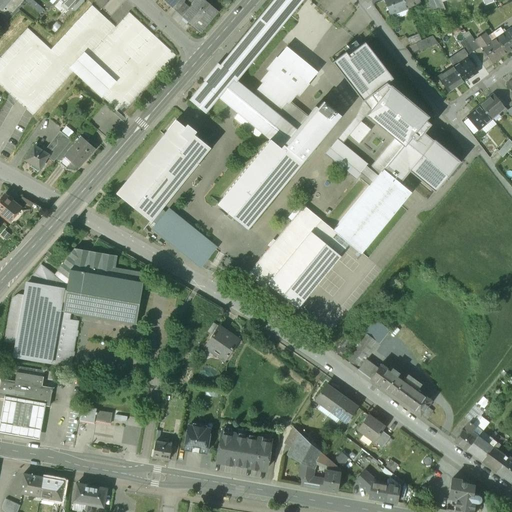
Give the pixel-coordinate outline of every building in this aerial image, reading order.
[(92,5),(51,49),(27,27),(0,56),(0,86),(9,95),(9,94),(9,95),(5,99),(12,106),(16,101),(33,117),(74,72),(121,116),(176,56),(128,12),(115,26),(108,20),(121,6),(115,0),(110,0),(99,12),(92,5)] [(8,0),(0,0),(0,7),(2,9),(8,0)] [(38,6),(31,0),(30,0),(27,3),(35,10),(38,6)] [(62,0),(59,0),(54,6),(59,11),(65,5),(62,3),(64,1),(62,0)] [(62,0),(64,1),(62,3),(65,5),(69,9),(71,7),(77,0),(62,0)] [(82,0),(77,0),(71,7),(75,11),(84,2),(82,0)] [(183,0),(177,0),(171,7),(176,12),(185,1),(183,0)] [(198,0),(190,9),(183,18),(199,31),(216,11),(203,0),(198,0)] [(254,96),(235,81),(301,0),(274,0),(220,67),(217,65),(218,66),(206,80),(205,80),(206,81),(190,100),(190,99),(189,100),(205,113),(206,112),(218,97),(239,114),(235,119),(256,137),(261,131),(270,139),(282,148),(296,131),(254,96)] [(324,11),(333,0),(321,0),(318,5),(324,11)] [(403,0),(383,0),(390,16),(407,9),(403,0)] [(420,3),(418,0),(403,0),(407,9),(420,3)] [(432,0),(427,0),(425,1),(430,12),(437,9),(432,0)] [(445,11),(440,0),(432,0),(437,9),(438,13),(445,11)] [(184,3),(176,12),(183,18),(190,9),(184,3)] [(511,49),(511,30),(511,29),(497,39),(506,53),(511,49)] [(417,34),(406,39),(409,46),(417,43),(420,42),(417,34)] [(484,34),(476,40),(482,49),(490,43),(484,34)] [(420,42),(417,43),(420,50),(436,43),(432,36),(420,42)] [(478,48),(471,36),(466,40),(473,51),(478,48)] [(506,53),(497,39),(490,43),(482,49),(491,63),(506,53)] [(473,51),(466,40),(460,44),(467,55),(473,51)] [(398,151),(383,169),(400,183),(409,171),(435,192),(460,161),(434,140),(433,140),(431,139),(434,136),(428,131),(426,134),(424,133),(431,124),(426,120),(428,117),(387,83),(393,79),(365,42),(351,53),(353,55),(350,57),(346,52),(332,62),(363,102),(363,101),(370,110),(366,115),(403,145),(398,151)] [(460,53),(448,61),(453,68),(465,60),(460,53)] [(308,84),(276,58),(267,69),(269,71),(261,81),(263,83),(255,93),(256,93),(254,96),(296,131),(306,119),(297,111),(298,110),(289,103),(296,94),(299,96),(308,84)] [(465,60),(453,68),(462,82),(477,73),(468,58),(465,60)] [(453,68),(438,78),(448,92),(462,82),(453,68)] [(493,95),(480,106),(491,119),(504,108),(493,95)] [(323,102),(318,108),(315,106),(315,107),(306,119),(296,131),(282,148),(270,139),(269,140),(270,140),(219,203),(218,202),(217,204),(247,228),(303,159),(311,149),(311,150),(312,149),(311,149),(339,115),(339,116),(340,115),(323,101),(323,102)] [(480,106),(467,118),(478,131),(491,119),(480,106)] [(196,131),(187,124),(185,127),(176,120),(163,136),(197,163),(210,148),(194,134),(196,131)] [(96,129),(87,121),(82,127),(92,134),(96,129)] [(359,122),(348,135),(358,143),(369,130),(359,122)] [(71,141),(60,132),(51,143),(62,152),(71,141)] [(163,137),(118,193),(117,193),(151,221),(160,210),(197,163),(163,136),(163,137)] [(81,137),(73,146),(74,147),(65,156),(66,157),(68,155),(73,159),(71,161),(71,162),(78,167),(94,149),(81,137)] [(329,147),(360,173),(366,166),(368,163),(336,138),(329,147)] [(511,143),(509,140),(499,152),(503,157),(511,146),(511,143)] [(62,152),(51,143),(43,152),(49,155),(47,157),(53,162),(62,152)] [(390,144),(369,169),(378,176),(383,169),(398,151),(390,144)] [(43,152),(34,146),(25,160),(32,165),(30,167),(38,171),(39,169),(39,170),(47,157),(49,155),(43,152)] [(66,157),(59,164),(65,169),(71,162),(71,161),(66,157)] [(369,169),(366,166),(360,173),(372,183),(378,176),(369,169)] [(372,183),(336,227),(333,230),(349,244),(361,253),(363,250),(411,192),(400,183),(383,169),(378,176),(372,183)] [(4,196),(0,200),(0,214),(10,222),(21,210),(11,202),(12,202),(4,196)] [(304,206),(247,275),(248,275),(256,282),(264,289),(268,285),(267,284),(311,232),(321,220),(304,206)] [(160,210),(151,221),(156,225),(165,214),(160,210)] [(156,225),(153,229),(200,267),(216,248),(169,210),(165,214),(156,225)] [(333,230),(321,220),(311,232),(340,256),(349,244),(333,230)] [(311,232),(267,284),(268,285),(288,301),(297,309),(297,308),(340,256),(340,257),(340,256),(311,232)] [(116,256),(74,249),(57,271),(58,272),(68,279),(70,271),(142,283),(144,273),(115,269),(116,265),(115,265),(116,256)] [(54,276),(41,266),(32,279),(31,284),(64,290),(51,362),(51,363),(69,366),(77,322),(67,321),(68,313),(63,312),(68,279),(58,272),(54,276)] [(142,283),(70,271),(68,279),(63,312),(68,313),(135,324),(143,283),(142,283)] [(256,282),(248,275),(247,275),(244,279),(252,286),(256,282)] [(31,284),(27,283),(24,297),(16,343),(14,357),(51,363),(51,362),(64,290),(31,284)] [(24,297),(18,296),(13,300),(5,341),(16,343),(24,297)] [(288,301),(284,306),(293,313),(297,309),(288,301)] [(375,320),(344,361),(358,371),(366,361),(367,361),(390,331),(375,320)] [(224,335),(217,329),(204,348),(224,362),(239,341),(226,332),(224,335)] [(367,361),(366,361),(358,371),(371,380),(378,369),(367,361)] [(390,372),(381,365),(378,369),(371,380),(386,392),(397,377),(399,375),(392,370),(390,372)] [(43,377),(16,372),(15,382),(42,387),(43,377)] [(421,386),(408,376),(404,382),(411,387),(417,391),(421,386)] [(404,382),(397,377),(386,392),(400,402),(411,387),(404,382)] [(15,382),(1,380),(0,383),(0,397),(4,399),(45,406),(49,406),(52,388),(42,387),(15,382)] [(341,397),(326,386),(315,401),(330,412),(341,397)] [(417,391),(411,387),(400,402),(420,416),(427,407),(431,402),(417,391)] [(357,407),(341,397),(330,412),(346,423),(357,407)] [(45,406),(4,399),(0,422),(0,432),(39,439),(45,406)] [(112,414),(96,411),(96,409),(81,407),(79,421),(94,423),(94,421),(110,424),(112,414)] [(427,407),(420,416),(427,421),(433,412),(427,407)] [(143,415),(115,411),(115,417),(120,418),(120,421),(129,423),(130,418),(142,420),(143,415)] [(385,428),(368,416),(358,430),(375,442),(382,432),(385,428)] [(488,424),(480,417),(476,422),(484,428),(488,424)] [(484,428),(476,422),(474,426),(476,428),(469,436),(475,440),(478,436),(484,428)] [(470,423),(455,442),(467,450),(475,440),(469,436),(476,428),(474,426),(470,423)] [(210,429),(188,426),(184,449),(192,451),(192,452),(198,453),(198,452),(206,453),(210,429)] [(300,435),(293,428),(291,430),(284,444),(293,449),(300,435)] [(236,436),(235,433),(222,431),(217,462),(226,463),(226,464),(231,465),(232,464),(251,468),(251,469),(257,470),(257,469),(266,470),(269,454),(271,442),(271,440),(258,437),(256,439),(256,440),(236,437),(236,436)] [(382,432),(375,442),(383,448),(390,438),(382,432)] [(501,437),(496,433),(491,439),(493,440),(489,445),(493,447),(501,437)] [(320,451),(300,435),(293,449),(289,456),(301,463),(299,476),(302,477),(310,478),(312,468),(315,461),(316,461),(320,451)] [(475,440),(467,450),(482,461),(493,447),(489,445),(478,436),(475,440)] [(506,440),(501,437),(493,447),(496,450),(500,445),(501,446),(506,440)] [(158,442),(155,441),(152,458),(169,461),(172,444),(158,442)] [(277,444),(271,442),(269,454),(275,455),(277,444)] [(496,450),(493,447),(482,461),(498,472),(508,459),(496,450)] [(341,470),(320,451),(316,461),(326,466),(325,471),(340,474),(341,470)] [(508,459),(498,472),(511,482),(511,480),(511,459),(509,458),(508,459)] [(340,474),(325,471),(323,480),(322,490),(337,492),(340,474)] [(378,483),(365,472),(362,474),(355,481),(375,499),(378,483)] [(43,478),(23,474),(19,493),(39,497),(43,478)] [(310,478),(302,477),(300,486),(322,490),(323,480),(310,478)] [(65,482),(45,478),(42,497),(61,501),(65,482)] [(468,484),(461,482),(462,481),(453,479),(451,491),(454,492),(453,498),(457,499),(454,511),(473,511),(475,503),(476,503),(478,503),(479,502),(479,501),(480,499),(480,498),(479,497),(478,496),(472,495),(474,486),(467,485),(468,484)] [(389,485),(378,483),(375,499),(386,501),(389,485)] [(106,489),(76,484),(73,502),(85,504),(91,505),(103,507),(106,489)] [(400,487),(389,485),(386,501),(397,503),(400,487)] [(17,511),(20,506),(5,499),(2,506),(2,510),(4,511),(17,511)] [(85,504),(73,502),(71,511),(81,511),(82,510),(84,510),(85,504)]
